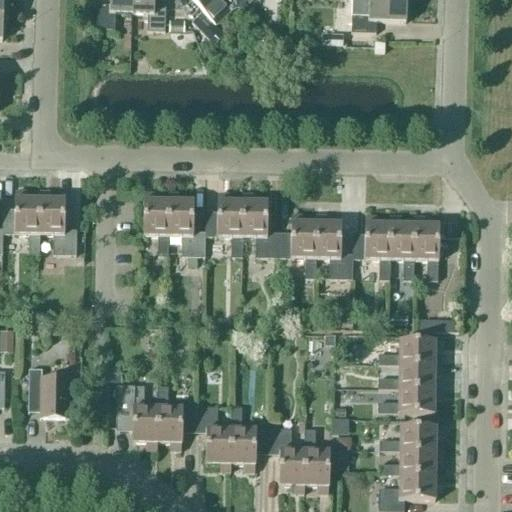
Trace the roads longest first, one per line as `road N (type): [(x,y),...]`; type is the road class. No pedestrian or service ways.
road 1 (residential): [(455,165),(104,161)]
road 2 (residential): [(0,456),(94,456),(175,511)]
road 3 (residential): [(450,0),(443,139),(455,165)]
road 4 (residential): [(42,163),(47,0)]
road 5 (residential): [(485,350),(484,511)]
road 6 (residential): [(99,321),(104,161)]
road 7 (residential): [(487,212),(485,350)]
